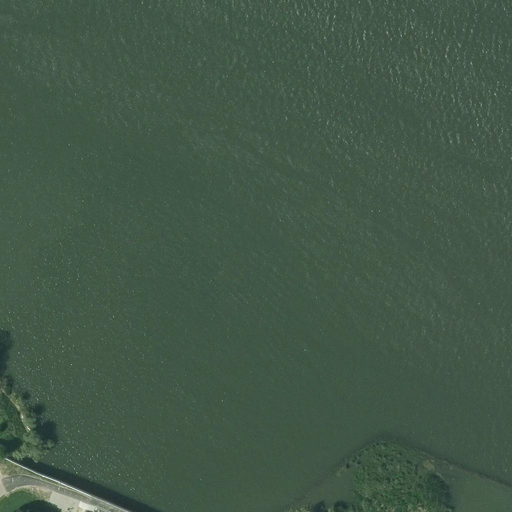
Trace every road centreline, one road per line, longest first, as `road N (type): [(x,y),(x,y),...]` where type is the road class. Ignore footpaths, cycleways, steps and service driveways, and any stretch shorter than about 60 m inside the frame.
road 1 (motorway): [(152,511),(373,0)]
road 2 (motorway): [(339,0),(119,511)]
road 3 (unclassified): [(351,511),(511,145)]
